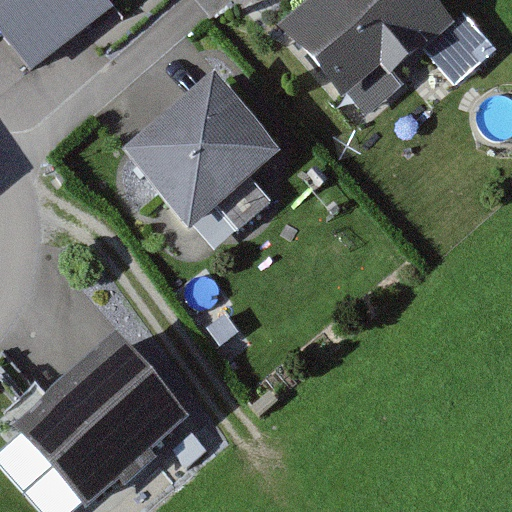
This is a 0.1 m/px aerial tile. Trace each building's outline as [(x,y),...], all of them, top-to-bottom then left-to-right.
[(112,13),(101,0),(14,0),(0,11),(0,35),(31,76),(112,13)] [(456,32),(425,0),(321,0),(274,42),(341,117),(365,127),(429,64),(458,96),(500,59),(466,23),(456,32)] [(279,161),(215,89),(127,168),(191,239),(218,215),(252,186),(279,161)] [(272,209),(252,186),(218,215),(239,238),(272,209)] [(223,319),(204,331),(218,353),(237,341),(223,319)] [(188,431),(116,347),(13,435),(79,511),(95,511),(120,491),(125,497),(160,467),(154,460),(188,431)]
